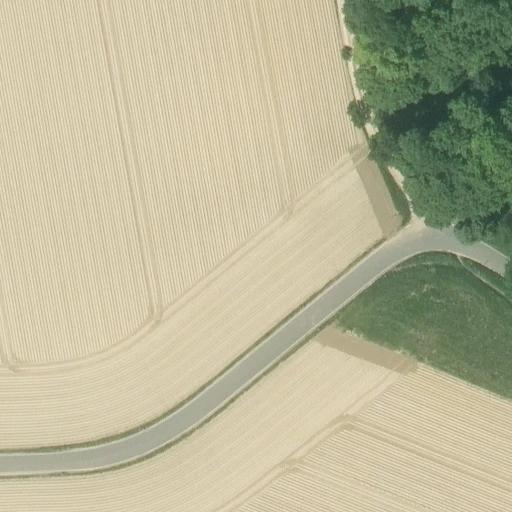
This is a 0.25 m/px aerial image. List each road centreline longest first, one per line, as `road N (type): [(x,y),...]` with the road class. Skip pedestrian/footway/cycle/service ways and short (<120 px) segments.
road 1 (tertiary): [(511,274),(434,228),(358,277),(179,427),(102,460),(0,465)]
road 2 (track): [(350,0),(371,107),(434,228)]
